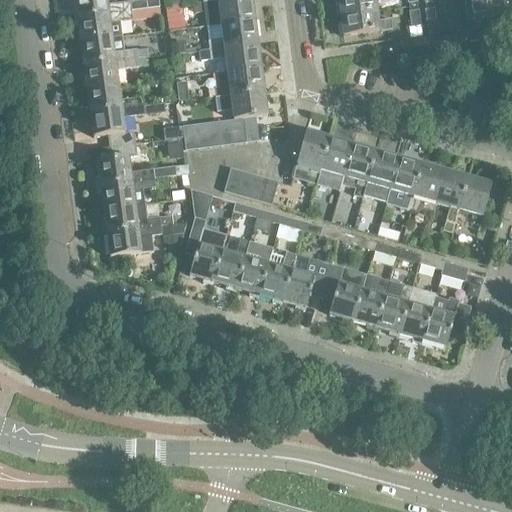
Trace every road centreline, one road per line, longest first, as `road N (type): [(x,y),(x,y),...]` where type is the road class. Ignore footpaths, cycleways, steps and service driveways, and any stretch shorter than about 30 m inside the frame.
road 1 (residential): [(473,403),(66,288),(56,261),(25,0)]
road 2 (residential): [(511,149),(309,90),(296,0)]
road 3 (secondary): [(226,457),(48,450),(0,436)]
road 4 (secondary): [(447,500),(314,463),(226,457)]
road 5 (residential): [(473,403),(511,260)]
